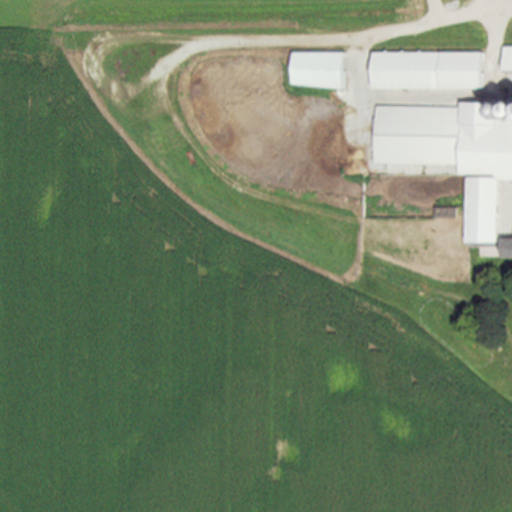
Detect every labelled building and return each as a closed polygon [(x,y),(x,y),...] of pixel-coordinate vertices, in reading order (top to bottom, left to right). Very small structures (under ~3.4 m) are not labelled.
[(511,71),(511,47),(500,47),(500,71),(511,71)] [(288,86),(342,88),(343,54),(289,52),(288,86)] [(374,165),(457,166),(457,177),(465,177),(465,244),(498,244),(498,182),(511,182),(511,105),(506,105),(505,115),(487,115),(487,104),(457,104),(457,108),(374,107),(374,165)] [(501,258),(511,258),(511,237),(501,237),(501,258)] [(480,257),(499,258),(500,245),(480,244),(480,257)]
